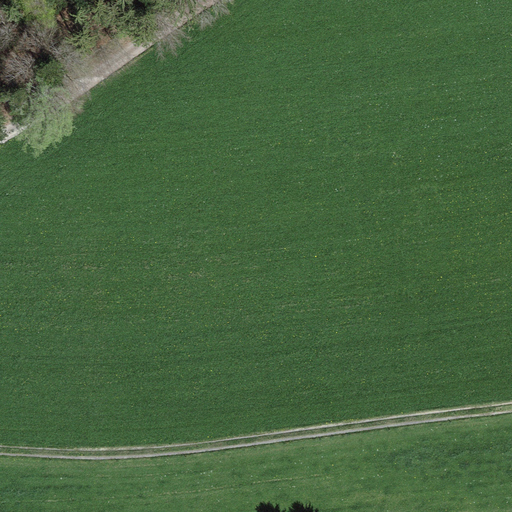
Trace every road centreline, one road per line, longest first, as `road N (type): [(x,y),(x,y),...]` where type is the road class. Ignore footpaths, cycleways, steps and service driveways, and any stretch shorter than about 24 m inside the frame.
road 1 (track): [(0,449),(163,450),(511,406)]
road 2 (track): [(208,0),(0,142)]
